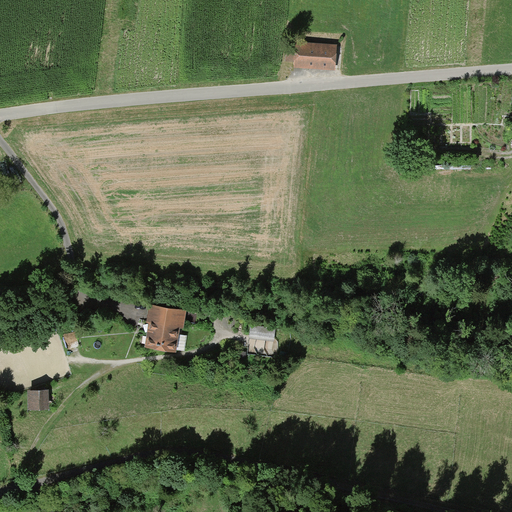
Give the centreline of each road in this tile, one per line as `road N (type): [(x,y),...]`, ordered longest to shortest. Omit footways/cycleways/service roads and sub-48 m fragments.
road 1 (residential): [(0,112),(105,95),(511,67)]
road 2 (track): [(0,487),(160,449),(218,453),(453,511)]
road 3 (track): [(0,138),(54,211),(82,292),(204,312),(219,328)]
road 4 (track): [(20,482),(48,424),(84,384),(118,361),(197,351),(217,340),(219,328)]
